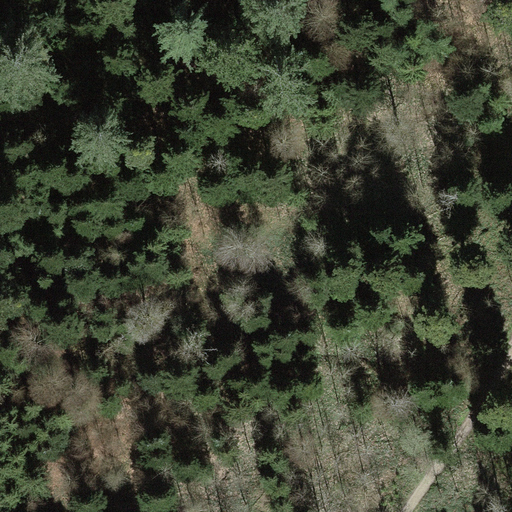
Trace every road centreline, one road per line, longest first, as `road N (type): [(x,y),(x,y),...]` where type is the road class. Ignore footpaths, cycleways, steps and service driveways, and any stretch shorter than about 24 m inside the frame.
road 1 (track): [(0,121),(39,126),(105,115),(221,65),(339,0)]
road 2 (track): [(418,511),(511,348)]
